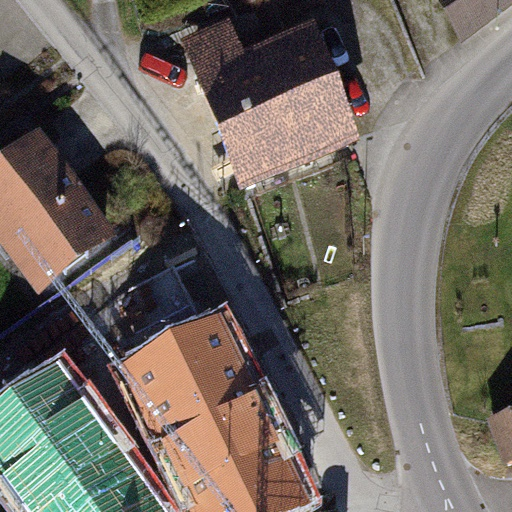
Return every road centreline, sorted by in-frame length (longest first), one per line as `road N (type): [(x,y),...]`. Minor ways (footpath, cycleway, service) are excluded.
road 1 (residential): [(407,511),(352,491),(236,267),(114,78),(49,0)]
road 2 (tertiary): [(511,71),(459,117),(414,201),(406,298),(417,405),(456,511)]
